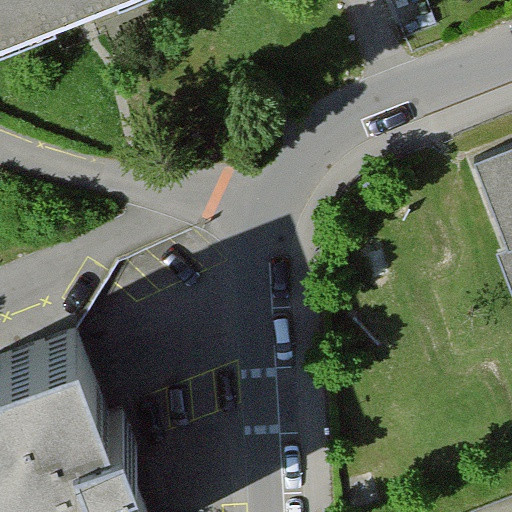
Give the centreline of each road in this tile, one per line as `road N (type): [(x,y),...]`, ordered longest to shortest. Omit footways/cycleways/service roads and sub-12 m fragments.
road 1 (residential): [(262,198),(279,511)]
road 2 (residential): [(511,62),(325,131),(262,198)]
road 3 (residential): [(0,138),(262,198)]
